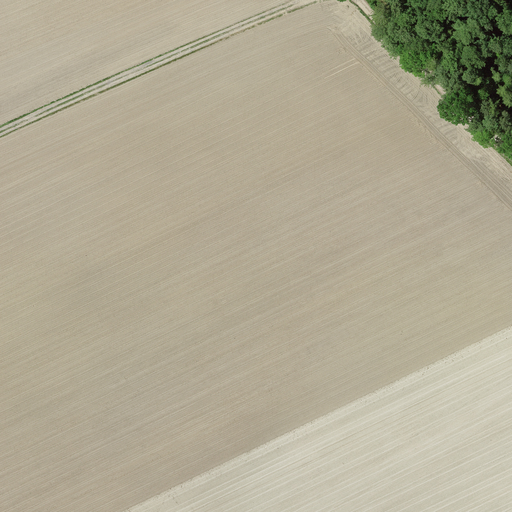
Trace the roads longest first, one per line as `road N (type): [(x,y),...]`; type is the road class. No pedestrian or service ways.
road 1 (track): [(305,0),(0,132)]
road 2 (track): [(511,143),(472,117),(357,0)]
